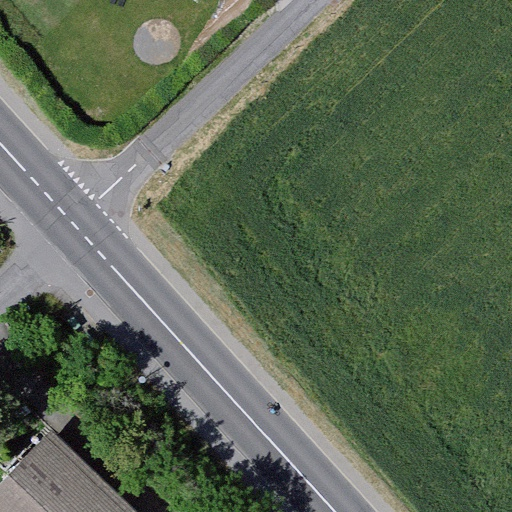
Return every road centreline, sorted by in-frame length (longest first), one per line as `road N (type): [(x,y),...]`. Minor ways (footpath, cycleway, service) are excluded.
road 1 (tertiary): [(80,228),(335,511)]
road 2 (residential): [(310,0),(80,228)]
